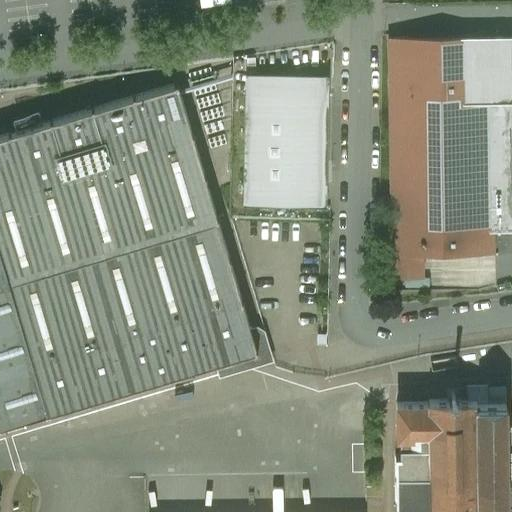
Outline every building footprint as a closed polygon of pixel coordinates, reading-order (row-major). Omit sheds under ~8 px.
[(502,36),(389,37),(393,277),(416,277),(416,254),(493,253),(492,225),(511,225),(511,177),(511,121),(511,106),(510,69),(502,69),(502,46),(502,36)] [(328,79),(243,77),(240,204),(325,206),(328,79)] [(177,83),(0,135),(0,260),(46,414),(47,414),(47,415),(229,361),(235,364),(252,359),(254,353),(257,352),(257,351),(258,351),(178,83),(177,84),(177,83)] [(0,428),(46,414),(0,260),(0,428)] [(511,511),(511,421),(506,422),(506,402),(489,402),(488,386),(467,386),(468,399),(429,400),(429,403),(397,403),(398,437),(420,437),(420,449),(421,452),(420,455),(420,473),(396,474),(396,511),(511,511)] [(413,441),(409,440),(405,440),(403,441),(400,443),(398,446),(397,448),(397,450),(396,453),(397,455),(397,457),(399,459),(400,461),(402,462),(404,463),(405,464),(408,464),(411,464),(414,463),(416,461),(418,460),(419,458),(420,456),(420,455),(420,454),(420,449),(420,448),(419,446),(417,444),(416,442),(413,441)]
